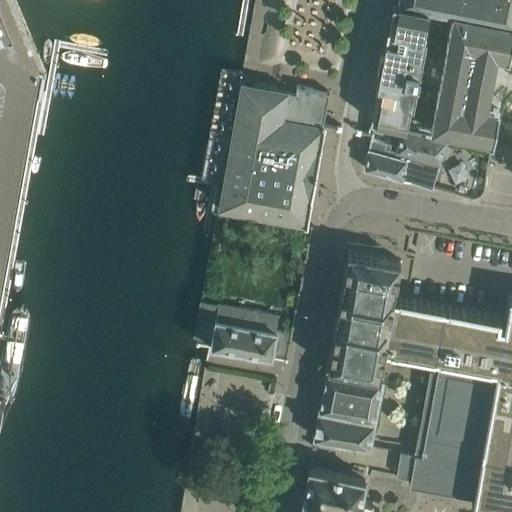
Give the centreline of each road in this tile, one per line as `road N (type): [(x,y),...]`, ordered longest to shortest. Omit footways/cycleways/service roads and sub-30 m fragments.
road 1 (unclassified): [(271,511),(330,228),(350,203)]
road 2 (unclassified): [(367,0),(342,169),(350,203)]
road 3 (residential): [(350,203),(377,198),(511,222)]
